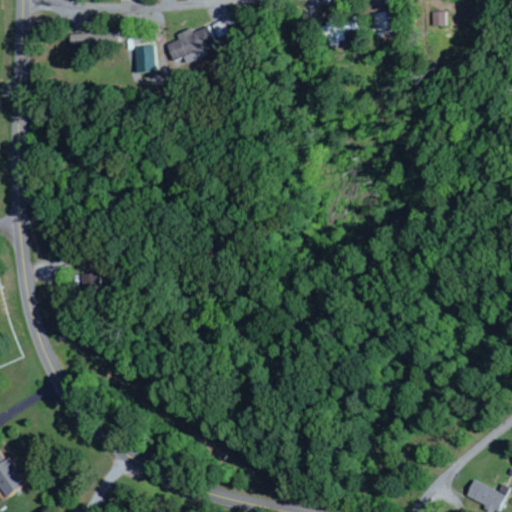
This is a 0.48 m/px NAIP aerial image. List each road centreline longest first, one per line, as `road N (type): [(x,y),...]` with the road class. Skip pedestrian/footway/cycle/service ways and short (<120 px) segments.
road 1 (secondary): [(286,511),(150,468),(90,419),(55,366),(28,273),(25,0)]
road 2 (residential): [(25,1),(139,8),(227,0)]
road 3 (residential): [(425,511),(511,424)]
